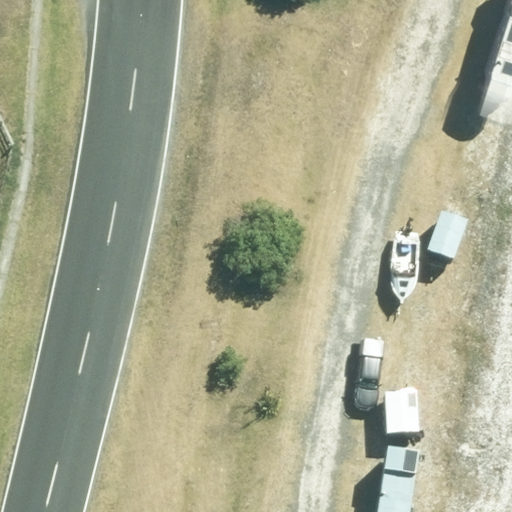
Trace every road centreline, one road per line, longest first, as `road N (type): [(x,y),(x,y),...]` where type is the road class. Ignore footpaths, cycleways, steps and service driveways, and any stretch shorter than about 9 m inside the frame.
road 1 (track): [(462,0),(393,207),(322,511)]
road 2 (secondary): [(108,0),(104,150),(23,511)]
